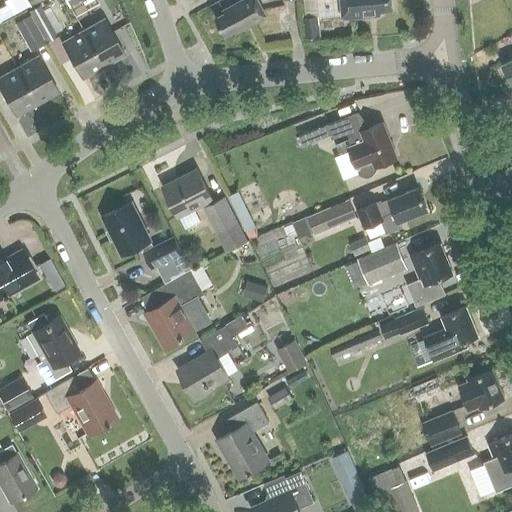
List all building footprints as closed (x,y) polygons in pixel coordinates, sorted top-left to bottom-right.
[(11,14),(29,5),(26,0),(5,0),(4,1),(6,5),(11,14)] [(257,0),(242,0),(223,11),(224,14),(215,18),(225,36),(234,31),(235,34),(267,17),(257,0)] [(340,0),(342,19),(380,15),(380,11),(393,10),(391,0),(340,0)] [(6,5),(0,8),(0,19),(11,14),(6,5)] [(39,5),(28,11),(30,13),(34,21),(46,42),(57,37),(43,10),(39,5)] [(31,52),(46,42),(34,21),(30,13),(13,23),(31,52)] [(306,18),(303,18),(306,38),(321,36),(318,16),(306,18)] [(102,65),(124,52),(105,20),(84,32),(102,65)] [(81,77),(102,65),(84,32),(62,44),(81,77)] [(36,102),(57,90),(39,57),(18,69),(36,102)] [(511,59),(503,64),(511,82),(511,59)] [(0,88),(14,114),(36,102),(18,69),(0,79),(0,88)] [(360,175),(364,176),(368,176),(372,175),(374,172),(376,168),(376,167),(397,158),(383,122),(362,130),(355,114),(329,124),(340,154),(350,151),(357,168),(357,167),(360,175)] [(298,136),(302,146),(315,141),(311,131),(298,136)] [(246,242),(224,198),(214,203),(197,169),(163,186),(178,216),(203,204),(218,232),(227,251),(246,242)] [(389,199),(376,204),(375,202),(357,209),(365,227),(382,220),(387,233),(402,227),(400,221),(427,210),(418,188),(389,199)] [(228,196),(246,232),(253,228),(256,227),(238,191),(228,196)] [(308,217),(315,234),(356,216),(349,200),(308,217)] [(141,245),(152,267),(182,252),(174,237),(154,247),(131,202),(103,216),(122,255),(141,245)] [(353,256),(369,249),(364,237),(348,244),(353,256)] [(368,284),(406,268),(396,243),(358,258),(368,284)] [(439,279),(453,273),(441,243),(410,256),(420,279),(407,284),(416,306),(445,294),(439,279)] [(0,298),(36,278),(20,250),(0,261),(0,298)] [(64,284),(50,258),(39,264),(53,290),(64,284)] [(166,302),(146,313),(164,346),(194,329),(193,328),(208,321),(195,298),(204,293),(190,270),(158,288),(166,302)] [(248,298),(263,302),(268,287),(253,282),(248,298)] [(465,341),(479,336),(467,306),(442,316),(448,331),(443,333),(441,330),(424,337),(434,361),(467,347),(465,341)] [(428,322),(422,307),(395,318),(401,333),(428,322)] [(211,387),(228,377),(217,358),(238,346),(233,336),(248,327),(242,316),(226,325),(200,340),(208,352),(178,370),(195,400),(213,390),(211,387)] [(47,383),(70,370),(64,360),(78,352),(58,317),(33,331),(48,358),(36,365),(47,383)] [(330,349),(333,358),(382,338),(379,329),(330,349)] [(278,349),(289,370),(305,362),(294,340),(278,349)] [(492,369),(468,379),(462,381),(474,411),(504,398),(492,369)] [(0,397),(7,412),(33,397),(21,376),(0,387),(0,397)] [(79,390),(72,377),(44,392),(55,412),(71,403),(87,433),(115,417),(95,381),(79,390)] [(412,387),(418,401),(442,392),(436,377),(412,387)] [(269,397),(275,408),(292,398),(286,387),(269,397)] [(8,413),(19,431),(46,416),(35,397),(8,413)] [(226,420),(233,431),(218,439),(239,478),(268,461),(252,432),(269,422),(257,402),(226,420)] [(431,443),(461,431),(453,409),(422,421),(431,443)] [(511,434),(488,444),(494,458),(484,462),(496,492),(511,485),(511,434)] [(426,453),(433,470),(474,453),(467,436),(426,453)] [(0,484),(10,502),(35,487),(11,445),(0,451),(0,484)] [(353,461),(348,450),(334,456),(339,467),(353,461)] [(399,483),(392,468),(368,478),(375,493),(399,483)] [(267,501),(252,508),(254,511),(300,511),(299,509),(314,502),(300,471),(285,478),(284,475),(264,484),(269,495),(268,496),(266,500),(267,501)]
